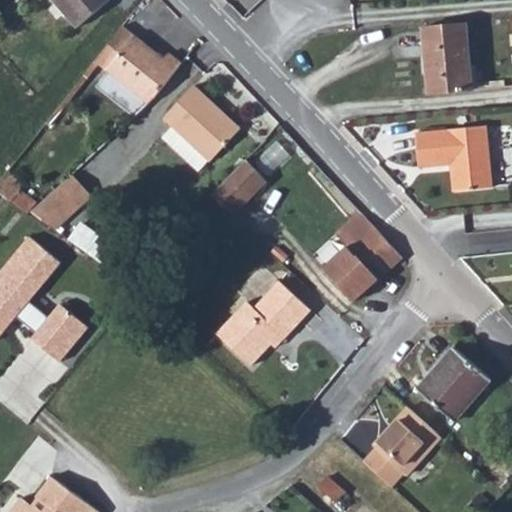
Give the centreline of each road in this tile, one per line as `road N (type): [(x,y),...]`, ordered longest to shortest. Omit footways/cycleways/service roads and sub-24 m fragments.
road 1 (residential): [(148,511),(276,470),(306,448),(451,278)]
road 2 (residential): [(451,278),(244,57)]
